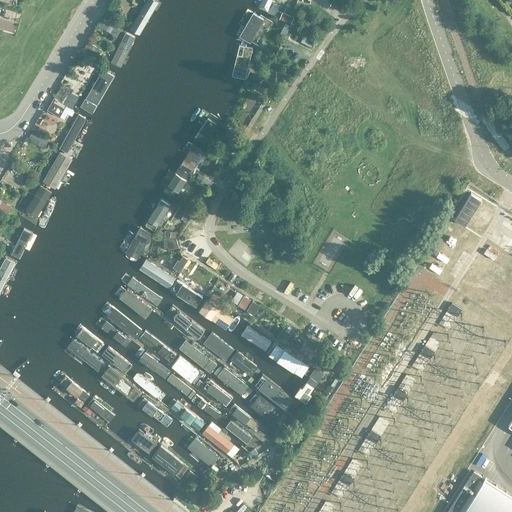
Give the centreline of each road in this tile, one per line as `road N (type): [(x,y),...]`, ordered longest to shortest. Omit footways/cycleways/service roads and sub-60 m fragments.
road 1 (residential): [(364,0),(293,89),(210,221),(217,248),(233,266),(312,317),(342,317)]
road 2 (tertiary): [(511,185),(470,127),(428,0)]
road 3 (secondary): [(152,511),(0,391)]
road 4 (unclassified): [(6,133),(18,126),(96,0)]
road 5 (secondary): [(0,417),(119,511)]
